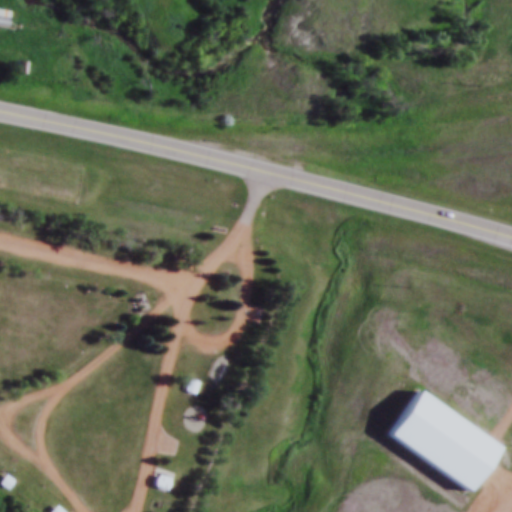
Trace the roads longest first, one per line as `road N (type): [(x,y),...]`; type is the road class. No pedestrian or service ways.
road 1 (secondary): [(511,244),(201,157),(0,114)]
road 2 (track): [(201,157),(511,134)]
